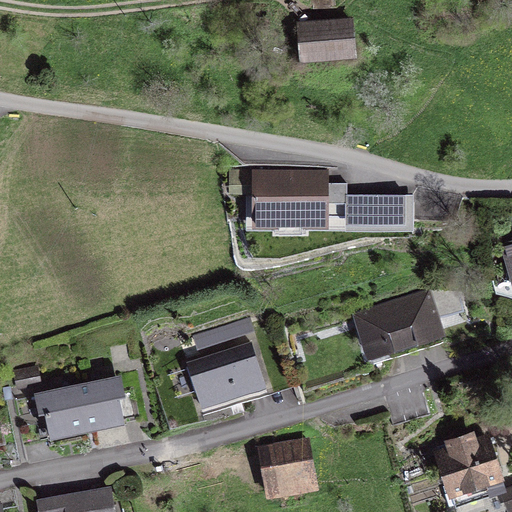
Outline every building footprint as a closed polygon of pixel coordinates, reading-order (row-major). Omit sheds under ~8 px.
[(301,58),(354,53),(351,21),(298,26),(301,58)] [(269,171),(256,171),(256,193),(254,193),(254,200),(256,200),(256,223),(275,223),(275,234),(305,234),(305,223),(325,223),(325,217),(345,217),(348,217),(348,195),(348,181),(326,180),(326,177),(269,177),(269,171)] [(406,194),(348,195),(348,217),(345,217),(345,224),(406,224),(406,194)] [(511,240),(500,244),(511,287),(511,240)] [(443,341),(427,292),(357,315),(373,363),(443,341)] [(251,317),(248,318),(251,330),(236,335),(232,323),(192,336),(197,350),(255,331),(251,317)] [(236,335),(251,330),(248,318),(232,323),(236,335)] [(251,344),(187,365),(204,414),(268,393),(251,344)] [(36,367),(15,370),(19,386),(38,383),(36,367)] [(115,376),(41,392),(50,434),(139,416),(133,387),(118,390),(115,376)] [(503,488),(485,434),(472,438),(471,435),(448,442),(451,449),(438,454),(451,492),(446,494),(450,506),(503,488)] [(315,487),(308,441),(261,449),(269,494),(315,487)] [(64,495),(37,500),(38,511),(115,511),(111,487),(90,490),(91,500),(66,505),(64,495)] [(511,491),(503,495),(510,510),(511,509),(511,491)]
